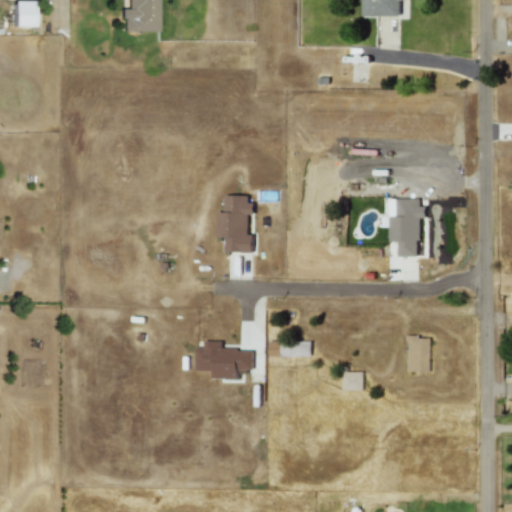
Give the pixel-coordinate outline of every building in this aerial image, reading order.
[(156,31),(156,0),(126,0),(126,8),(118,8),(118,18),(121,18),(121,31),(156,31)] [(362,0),(362,16),(399,16),(400,0),(362,0)] [(31,1),(11,1),(11,26),(31,26),(31,1)] [(252,252),(252,235),(247,234),(247,214),(253,214),(254,202),(247,202),(248,195),(224,195),(223,212),(216,212),(215,237),(225,237),(225,252),(252,252)] [(398,256),(419,256),(418,218),(426,218),(426,206),(420,206),(419,198),(388,199),(388,242),(397,241),(398,256)] [(429,372),(430,337),(408,336),(407,372),(429,372)] [(252,370),(253,349),(221,349),(222,341),(203,341),(203,347),(195,347),(195,371),(213,371),(212,379),(237,379),(238,369),(252,370)] [(362,371),(342,372),(342,390),(363,390),(362,371)]
